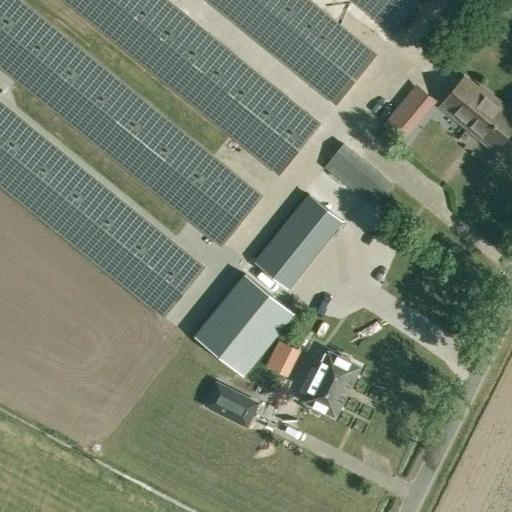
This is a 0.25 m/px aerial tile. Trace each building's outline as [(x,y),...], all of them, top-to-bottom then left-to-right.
[(261,196),(18,0),(0,0),(0,64),(222,244),(261,196)] [(66,0),(280,173),(319,124),(166,0),(66,0)] [(209,0),(337,102),(375,55),(306,0),(209,0)] [(419,0),(355,0),(394,31),(419,0)] [(442,105),(496,149),(511,129),(511,116),(504,109),(506,107),(480,86),(478,88),(465,77),(442,105)] [(434,101),(417,87),(407,100),(423,114),(434,101)] [(0,182),(164,315),(203,267),(0,102),(0,182)] [(325,165),(375,206),(393,184),(344,143),(325,165)] [(309,194),(255,261),(286,286),(340,219),(309,194)] [(240,279),(193,338),(242,379),(290,320),(240,279)] [(281,343),(277,351),(293,360),(298,351),(281,343)] [(361,367),(328,350),(303,400),(336,417),(361,367)] [(258,403),(218,383),(207,405),(247,425),(258,403)]
